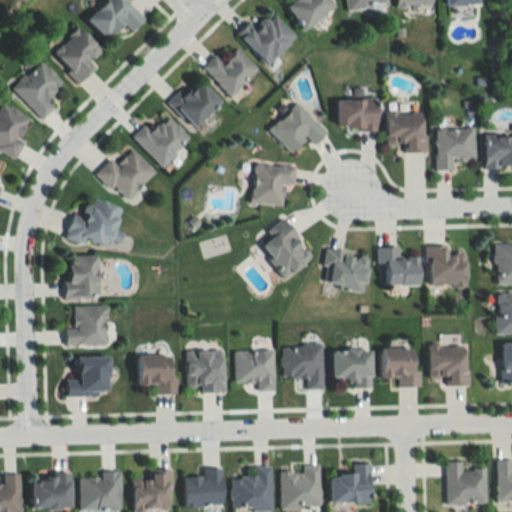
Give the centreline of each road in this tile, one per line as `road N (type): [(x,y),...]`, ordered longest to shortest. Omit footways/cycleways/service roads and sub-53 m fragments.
road 1 (residential): [(511,423),(0,432)]
road 2 (residential): [(208,0),(46,165),(34,189),(21,262),(25,432)]
road 3 (residential): [(511,202),(382,207),(334,187)]
